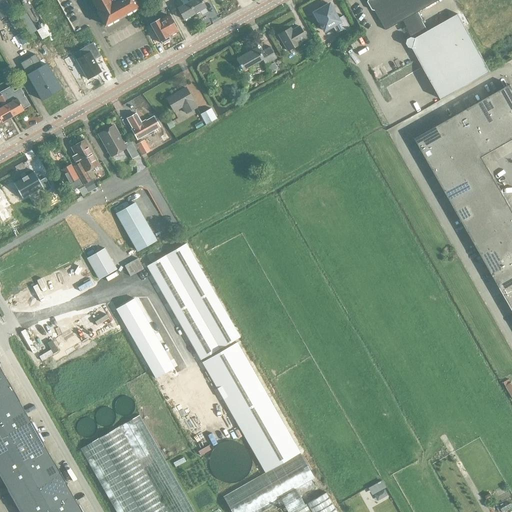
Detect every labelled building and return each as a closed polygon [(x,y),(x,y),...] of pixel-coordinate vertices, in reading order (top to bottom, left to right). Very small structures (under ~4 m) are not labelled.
[(4,0),(0,0),(0,19),(12,13),(4,0)] [(91,0),(98,11),(97,12),(104,26),(138,7),(133,0),(91,0)] [(165,6),(161,0),(159,0),(155,3),(159,10),(165,6)] [(189,0),(187,2),(194,14),(205,8),(200,0),(189,0)] [(367,0),(385,30),(438,0),(367,0)] [(187,2),(177,8),(184,20),(194,14),(187,2)] [(313,13),(324,31),(332,26),(336,33),(349,26),(343,16),(337,19),(329,4),(313,13)] [(51,37),(59,55),(79,46),(64,12),(52,17),(59,34),(51,37)] [(442,100),(490,72),(458,14),(416,38),(411,37),(408,39),(407,43),(409,47),(413,48),(419,59),(442,100)] [(167,15),(151,25),(161,44),(170,39),(168,36),(176,31),(167,15)] [(290,28),(278,34),(288,51),(299,44),(298,42),(306,38),(299,26),(292,31),(290,28)] [(85,47),(72,54),(75,59),(88,80),(102,72),(95,59),(101,56),(93,42),(85,47)] [(269,47),(260,53),(257,47),(236,59),(240,66),(238,67),(240,71),(242,70),(243,71),(262,60),(265,65),(276,59),(269,47)] [(29,58),(51,94),(60,89),(46,65),(39,69),(37,63),(39,62),(35,55),(29,58)] [(27,76),(41,100),(51,94),(29,58),(24,61),(28,68),(31,67),(34,72),(27,76)] [(270,72),(277,68),(274,63),(266,67),(270,72)] [(509,142),(511,140),(511,88),(510,85),(415,139),(511,308),(511,209),(482,157),(509,142)] [(0,87),(0,95),(12,116),(23,110),(16,99),(10,102),(5,93),(4,93),(1,87),(0,87)] [(193,101),(186,88),(178,92),(178,93),(175,95),(175,94),(166,99),(174,112),(181,108),(185,115),(197,108),(193,101)] [(0,108),(0,120),(1,123),(12,116),(0,95),(0,104),(1,107),(0,108)] [(206,125),(216,119),(210,108),(200,114),(206,125)] [(138,140),(159,128),(153,117),(142,124),(136,113),(127,118),(132,128),(131,129),(138,140)] [(201,121),(194,125),(196,129),(203,125),(201,121)] [(131,159),(138,156),(129,140),(123,144),(113,126),(98,134),(111,157),(125,149),(131,159)] [(86,172),(99,165),(84,140),(70,147),(79,163),(73,167),(83,184),(84,184),(90,180),(86,172)] [(136,145),(141,156),(149,152),(143,141),(136,145)] [(70,165),(61,170),(72,189),(81,184),(70,165)] [(14,183),(13,183),(22,199),(23,198),(42,187),(45,192),(51,188),(45,178),(39,181),(34,171),(33,172),(34,172),(14,183)] [(90,180),(84,184),(88,193),(96,188),(91,180),(90,180)] [(134,247),(137,251),(156,240),(135,203),(115,214),(134,247)] [(200,360),(239,337),(186,244),(146,267),(200,360)] [(116,269),(104,248),(87,258),(99,279),(116,269)] [(132,276),(137,289),(151,283),(146,271),(132,276)] [(155,378),(174,368),(122,278),(104,288),(155,378)] [(194,511),(114,371),(90,385),(74,357),(67,345),(50,355),(33,325),(15,335),(65,422),(115,511),(194,511)] [(337,511),(326,492),(304,505),(299,495),(314,487),(311,481),(314,478),(237,342),(202,362),(265,472),(223,497),(231,511),(281,511),(279,507),(283,504),(287,511),(337,511)] [(0,476),(7,490),(19,511),(20,511),(82,511),(78,504),(78,505),(72,495),(67,484),(55,463),(54,463),(49,453),(43,443),(31,421),(19,401),(20,401),(8,380),(7,379),(0,367),(0,476)] [(245,463),(246,459),(245,455),(244,452),(243,450),(241,447),(238,444),(234,442),(230,441),(228,441),(225,441),(221,442),(218,444),(215,446),(213,449),(212,452),(210,455),(210,459),(210,462),(211,465),(212,468),(215,471),(218,474),(220,475),(223,476),(227,477),(230,477),(234,476),(237,474),(240,472),(242,469),(244,466),(245,463)] [(386,487),(379,491),(383,498),(390,494),(386,487)]
